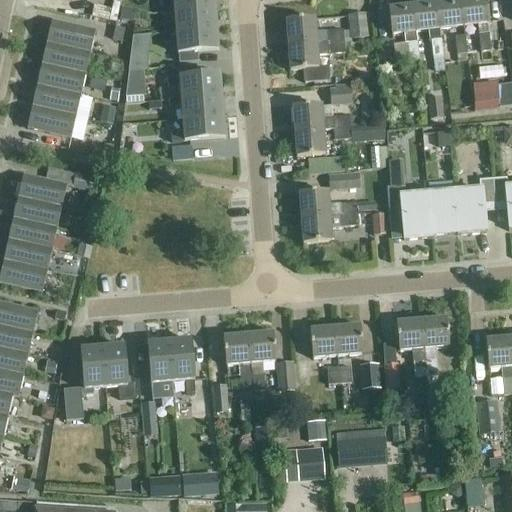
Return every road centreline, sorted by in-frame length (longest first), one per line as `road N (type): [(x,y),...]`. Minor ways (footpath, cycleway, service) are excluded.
road 1 (residential): [(267,297),(246,0)]
road 2 (residential): [(267,297),(511,274)]
road 3 (residential): [(88,310),(267,297)]
